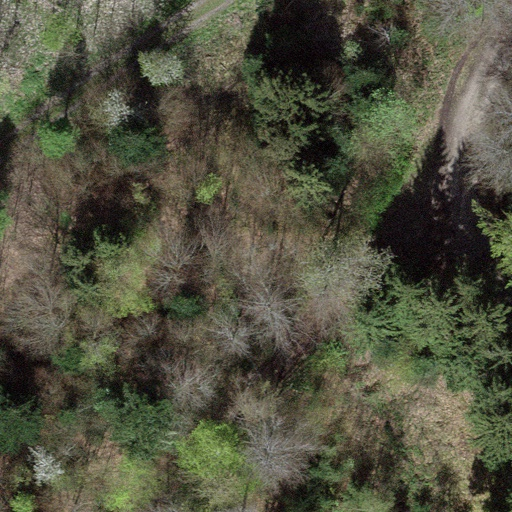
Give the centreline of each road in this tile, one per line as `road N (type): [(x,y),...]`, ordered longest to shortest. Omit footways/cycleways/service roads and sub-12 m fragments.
road 1 (track): [(129,511),(455,188)]
road 2 (track): [(213,0),(0,152)]
